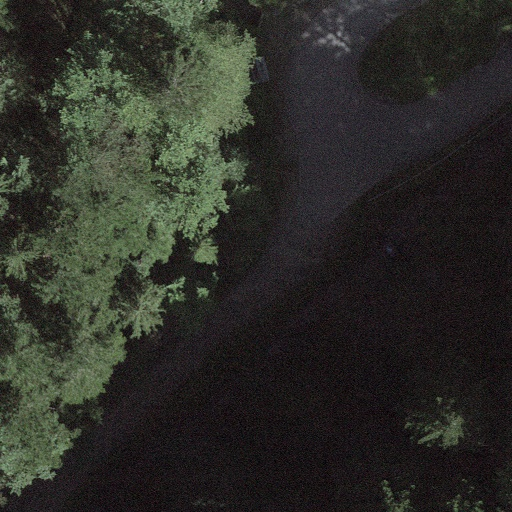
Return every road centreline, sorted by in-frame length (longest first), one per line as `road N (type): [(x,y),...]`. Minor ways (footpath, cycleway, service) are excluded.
road 1 (track): [(42,511),(240,316),(357,146)]
road 2 (track): [(511,75),(423,137),(396,147),(357,146),(327,110),(325,83),(345,27),(378,0)]
